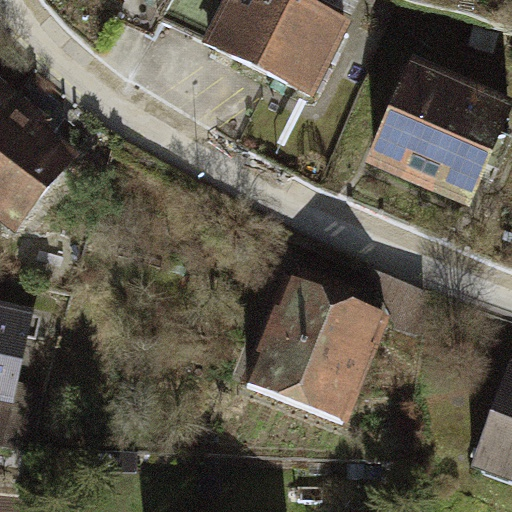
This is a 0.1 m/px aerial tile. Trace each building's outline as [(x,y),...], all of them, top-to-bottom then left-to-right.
[(339,24),(288,0),(184,0),(171,25),(306,95),(339,24)] [(511,100),(437,71),(402,163),(511,208),(511,100)] [(62,128),(0,78),(0,217),(20,233),(73,167),(47,147),(62,128)] [(397,312),(301,276),(247,402),(351,447),(397,312)] [(62,321),(0,307),(0,397),(44,405),(62,321)] [(511,414),(499,462),(511,466),(511,414)]
